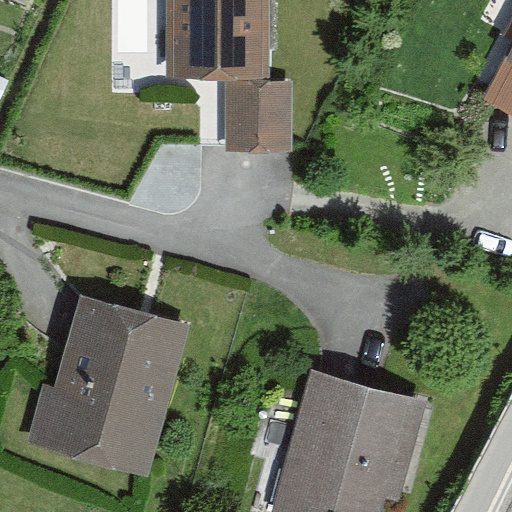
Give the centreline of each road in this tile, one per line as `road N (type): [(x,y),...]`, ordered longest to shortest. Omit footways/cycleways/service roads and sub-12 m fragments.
road 1 (unknown): [(208,257),(239,216),(259,208),(453,244),(490,231),(511,199)]
road 2 (residential): [(0,201),(262,272)]
